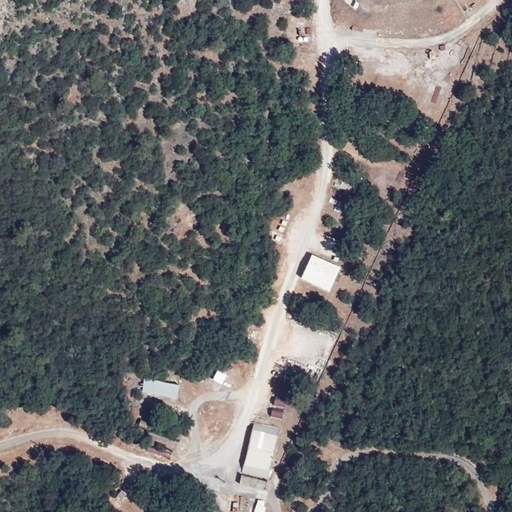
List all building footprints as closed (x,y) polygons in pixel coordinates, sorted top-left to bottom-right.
[(331,187),(352,190),(353,181),(333,177),(331,187)] [(302,277),(329,290),(340,267),(312,254),(302,277)] [(222,382),(226,376),(218,372),(215,378),(222,382)] [(180,385),(147,379),(144,391),(178,397),(180,385)] [(275,394),(287,396),(289,389),(277,387),(275,394)] [(273,405),(285,407),(286,401),(275,398),(273,405)] [(271,416),(283,419),(284,412),(272,409),(271,416)] [(280,430),(254,424),(243,473),(269,479),(280,430)] [(240,484),(266,490),(268,482),(242,476),(240,484)] [(116,496),(124,499),(127,491),(119,488),(116,496)] [(262,511),(265,501),(256,499),(252,511),(262,511)]
